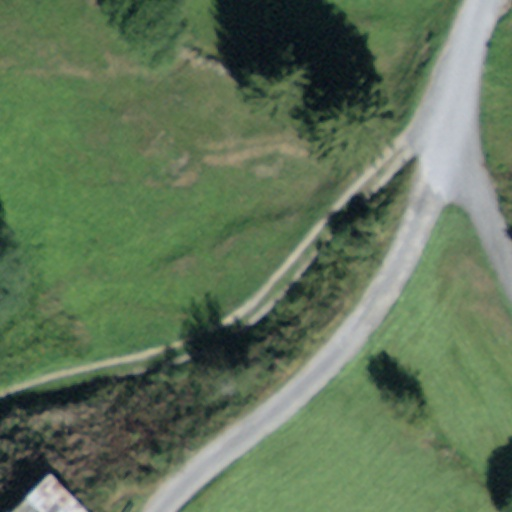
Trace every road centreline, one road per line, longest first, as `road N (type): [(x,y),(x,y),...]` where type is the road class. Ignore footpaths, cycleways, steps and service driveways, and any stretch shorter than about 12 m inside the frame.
road 1 (track): [(451,109),(399,146),(242,313),(152,354),(0,398)]
road 2 (unclassified): [(443,162),(388,275)]
road 3 (unclassified): [(388,275),(443,162)]
